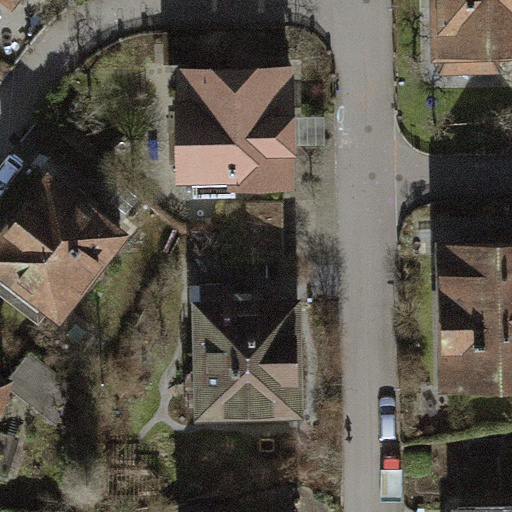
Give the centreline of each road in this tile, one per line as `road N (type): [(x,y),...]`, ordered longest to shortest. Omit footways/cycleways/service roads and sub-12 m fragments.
road 1 (residential): [(376,511),(369,180)]
road 2 (residential): [(129,0),(0,133)]
road 3 (residential): [(369,180),(368,0)]
road 4 (residential): [(511,177),(369,180)]
